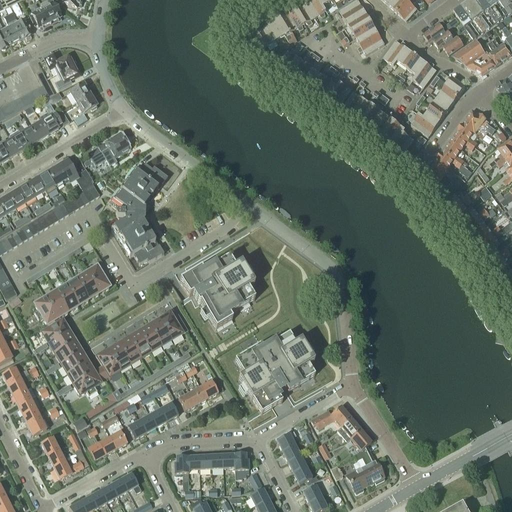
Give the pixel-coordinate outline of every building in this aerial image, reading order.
[(6,11),(19,5),(16,0),(1,0),(4,5),(3,5),(6,11)] [(82,0),(64,0),(62,6),(75,10),(76,9),(79,10),(80,8),(81,8),(83,0),(82,0)] [(325,13),(323,8),(317,0),(305,0),(303,2),(314,20),(319,17),(321,21),(325,18),(323,14),(325,13)] [(317,0),(323,8),(333,2),(331,0),(317,0)] [(397,16),(407,4),(402,0),(394,0),(388,8),(397,16)] [(481,0),(474,0),(473,1),(483,16),(486,13),(495,25),(498,23),(481,0)] [(491,0),(481,0),(498,23),(502,20),(493,8),(496,6),(491,0)] [(501,0),(491,0),(496,6),(499,4),(504,10),(501,12),(505,18),(511,13),(501,0)] [(501,0),(511,13),(511,12),(511,7),(506,0),(501,0)] [(47,3),(40,7),(42,12),(51,28),(58,25),(58,24),(60,23),(58,20),(60,19),(54,6),(51,1),(47,3)] [(473,1),(466,6),(486,32),(489,30),(481,18),(483,16),(473,1)] [(310,22),(314,20),(303,2),(292,8),(304,26),(305,25),(308,28),(312,26),(310,22)] [(346,25),(364,14),(358,3),(339,14),(346,25)] [(406,24),(416,12),(407,4),(397,16),(406,24)] [(466,6),(460,11),(471,25),(474,23),(478,29),(478,30),(482,35),(486,32),(466,6)] [(299,34),(303,32),(303,31),(302,27),(304,26),(292,8),(277,18),(288,36),(297,30),(299,34)] [(10,11),(5,13),(8,17),(7,17),(20,42),(24,40),(25,40),(28,40),(30,38),(30,37),(32,36),(29,30),(28,31),(24,23),(18,26),(15,22),(10,11)] [(460,11),(453,15),(462,28),(466,33),(468,35),(473,42),(476,39),(468,28),(471,25),(460,11)] [(44,32),(51,28),(42,12),(29,18),(34,28),(36,27),(38,30),(40,29),(41,32),(43,31),(44,32)] [(377,36),(371,25),(364,14),(346,25),(348,30),(344,32),(346,36),(351,34),(352,36),(354,38),(350,42),(352,45),(356,43),(359,47),(377,36)] [(7,17),(3,20),(8,30),(3,33),(10,47),(11,46),(13,47),(16,44),(20,42),(7,17)] [(276,43),(288,36),(277,18),(265,25),(268,30),(276,43)] [(451,31),(458,25),(455,21),(446,28),(442,23),(422,37),(429,47),(432,44),(451,31)] [(0,27),(0,51),(0,52),(1,52),(2,53),(5,52),(7,50),(7,49),(10,47),(3,33),(0,27)] [(461,36),(466,33),(462,28),(457,31),(461,36)] [(258,35),(257,36),(266,50),(276,43),(268,30),(259,35),(258,35)] [(508,33),(507,33),(505,30),(501,33),(508,42),(503,45),(511,58),(511,40),(507,33),(508,33)] [(453,33),(451,31),(432,44),(439,53),(442,50),(453,42),(449,36),(453,33)] [(462,40),(468,35),(466,33),(461,36),(460,37),(456,39),(453,42),(442,50),(448,59),(463,48),(459,43),(462,40)] [(247,42),(255,56),(266,50),(257,36),(247,42)] [(365,58),(384,47),(377,36),(359,47),(360,49),(357,52),(359,56),(363,54),(365,58)] [(294,45),(296,44),(292,37),(285,41),(289,47),(293,44),(294,45)] [(494,41),(490,44),(504,64),(511,58),(503,45),(499,48),(494,41)] [(342,45),(341,45),(344,50),(349,47),(347,42),(344,43),(342,45)] [(485,57),(484,57),(476,43),(452,60),(466,70),(485,57)] [(402,44),(400,47),(395,44),(383,62),(393,69),(406,51),(404,50),(405,47),(406,47),(402,44)] [(490,44),(487,46),(493,55),(488,58),(495,70),(504,64),(490,44)] [(406,72),(416,59),(406,51),(393,69),(394,69),(397,65),(406,72)] [(270,65),(277,60),(273,54),(266,58),(270,65)] [(285,79),(289,75),(298,62),(287,54),(274,71),(285,79)] [(488,58),(486,56),(484,57),(485,57),(466,70),(481,79),(495,70),(488,58)] [(72,62),(70,61),(68,57),(59,62),(59,61),(56,62),(53,57),(45,61),(50,72),(53,70),(56,77),(57,76),(75,67),(72,62)] [(413,84),(426,66),(416,59),(406,72),(416,79),(412,83),(413,84)] [(298,82),(308,69),(298,62),(289,75),(298,82)] [(431,70),(434,67),(430,65),(427,67),(426,66),(413,84),(423,91),(436,74),(431,70)] [(57,85),(55,86),(57,91),(60,90),(71,84),(70,83),(80,78),(77,74),(78,73),(75,67),(57,76),(60,83),(57,85)] [(308,89),(317,76),(308,69),(298,82),(308,89)] [(48,99),(53,96),(41,73),(35,76),(42,89),(43,88),(48,99)] [(318,96),(327,83),(317,76),(308,89),(318,96)] [(458,101),(465,91),(452,81),(445,91),(458,101)] [(327,103),(336,90),(327,83),(318,96),(327,103)] [(511,92),(506,84),(496,91),(500,99),(499,100),(504,107),(507,110),(511,106),(511,92)] [(338,111),(351,93),(340,85),(336,90),(327,103),(338,111)] [(87,91),(86,91),(83,87),(70,95),(76,105),(89,97),(89,96),(90,96),(87,91)] [(48,100),(48,99),(43,88),(42,89),(37,91),(43,103),(46,101),(48,100)] [(38,105),(40,104),(43,103),(37,91),(32,94),(38,105)] [(457,102),(458,101),(445,91),(437,100),(450,110),(456,102),(457,102)] [(32,108),(38,105),(32,94),(26,97),(32,108)] [(61,102),(58,95),(54,97),(53,96),(48,99),(48,100),(46,101),(50,108),(61,102)] [(355,123),(368,106),(353,95),(340,112),(355,123)] [(27,111),(30,109),(32,108),(26,97),(21,100),(27,111)] [(96,109),(89,97),(76,105),(82,117),(90,112),(91,113),(96,110),(95,109),(96,109)] [(21,114),(23,113),(27,111),(21,100),(15,102),(21,114)] [(443,120),(450,110),(437,100),(430,110),(443,120)] [(40,104),(47,115),(38,121),(40,124),(48,137),(58,131),(49,116),(53,113),(50,108),(46,101),(43,103),(40,104)] [(16,116),(21,114),(15,102),(10,105),(16,116)] [(380,115),(383,111),(380,108),(375,111),(372,109),(374,104),(371,102),(368,106),(355,123),(373,137),(386,119),(380,115)] [(11,119),(16,116),(10,105),(5,108),(11,119)] [(0,112),(5,122),(11,119),(5,108),(0,110),(0,112)] [(27,111),(23,113),(27,119),(34,115),(30,109),(27,111)] [(436,130),(443,120),(430,110),(423,120),(436,130)] [(62,129),(68,125),(62,114),(56,118),(62,129)] [(484,132),(491,137),(495,133),(487,127),(488,126),(483,122),(483,121),(483,120),(479,116),(477,117),(474,115),(471,115),(462,127),(475,137),(474,137),(478,140),(480,138),(476,135),(479,131),(482,134),(484,132)] [(18,117),(11,121),(14,126),(21,121),(18,117)] [(83,117),(74,122),(78,128),(87,123),(83,117)] [(383,143),(395,126),(392,124),(394,119),(391,117),(388,121),(386,119),(373,137),(383,143)] [(436,130),(423,120),(418,117),(411,128),(428,140),(436,130)] [(11,121),(4,126),(6,130),(14,126),(11,121)] [(392,150),(403,135),(405,133),(400,130),(403,126),(400,123),(396,126),(395,126),(383,143),(391,150),(392,150)] [(38,143),(48,137),(40,124),(30,130),(38,143)] [(474,137),(475,137),(462,127),(455,136),(474,150),(477,146),(473,143),(472,143),(470,142),(473,137),(474,137)] [(21,129),(17,131),(18,133),(20,136),(28,149),(38,143),(30,130),(24,134),(21,129)] [(18,133),(8,139),(10,142),(18,155),(28,149),(20,136),(18,133)] [(391,150),(390,152),(400,160),(413,143),(403,135),(392,150),(391,150)] [(114,162),(130,152),(120,136),(104,146),(109,155),(110,155),(114,162)] [(472,154),(474,150),(455,136),(449,145),(461,154),(465,148),(468,150),(467,151),(472,154)] [(421,139),(417,143),(420,145),(423,147),(426,143),(423,141),(421,139)] [(4,142),(0,144),(0,147),(0,148),(8,161),(18,155),(10,142),(6,144),(4,142)] [(489,167),(491,170),(496,167),(511,154),(511,148),(508,144),(497,152),(500,157),(497,159),(498,160),(493,163),(494,163),(489,167)] [(457,159),(461,154),(449,145),(443,154),(461,167),(464,164),(460,161),(459,161),(457,159)] [(104,146),(84,158),(88,163),(90,162),(93,166),(95,169),(105,163),(109,170),(116,165),(114,162),(110,155),(109,155),(104,146)] [(0,165),(8,161),(0,148),(0,147),(0,165)] [(461,168),(461,167),(443,154),(436,163),(448,172),(452,166),(455,168),(454,168),(458,171),(457,173),(468,181),(472,176),(461,168)] [(507,166),(510,170),(511,169),(511,154),(496,167),(499,170),(503,167),(504,168),(507,166)] [(88,163),(83,166),(86,170),(93,166),(90,162),(88,163)] [(436,163),(427,175),(428,178),(432,181),(432,182),(432,183),(437,186),(438,186),(442,188),(444,187),(447,189),(451,183),(447,180),(448,178),(445,176),(448,172),(436,163)] [(84,172),(75,178),(67,164),(47,176),(55,190),(67,183),(70,187),(75,183),(82,194),(87,191),(92,188),(91,186),(92,185),(84,172)] [(144,168),(137,177),(147,184),(149,185),(149,186),(157,192),(158,193),(161,189),(167,181),(153,171),(152,173),(144,168)] [(506,181),(502,184),(505,188),(511,183),(511,182),(511,183),(511,182),(511,169),(510,170),(505,173),(509,179),(507,181),(506,181)] [(485,185),(489,182),(484,175),(480,178),(485,185)] [(47,176),(37,181),(45,195),(47,198),(57,192),(55,190),(47,176)] [(135,176),(121,195),(143,211),(143,210),(148,203),(149,204),(152,200),(151,199),(157,192),(149,186),(149,185),(147,184),(137,177),(135,176)] [(45,195),(37,181),(27,187),(35,201),(45,195)] [(501,205),(511,196),(511,182),(511,183),(511,182),(511,190),(509,193),(503,198),(504,198),(503,199),(500,195),(495,198),(500,205),(501,205)] [(25,207),(35,201),(27,187),(17,193),(25,207)] [(94,202),(99,199),(92,188),(87,191),(94,202)] [(89,205),(94,202),(87,191),(82,194),(89,205)] [(15,213),(25,207),(17,193),(7,199),(15,213)] [(84,208),(89,205),(82,194),(77,197),(84,208)] [(450,215),(469,201),(471,199),(474,197),(471,194),(466,197),(462,200),(461,200),(458,202),(455,197),(443,206),(450,215)] [(120,225),(113,229),(120,240),(143,226),(142,225),(144,225),(145,211),(143,210),(143,211),(121,195),(114,204),(121,209),(115,217),(120,225)] [(511,196),(501,205),(503,208),(511,201),(511,196)] [(78,212),(84,208),(77,197),(71,200),(78,212)] [(61,198),(56,201),(60,207),(65,204),(61,198)] [(0,209),(6,218),(15,213),(7,199),(0,203),(0,209)] [(73,215),(78,212),(71,200),(66,204),(73,215)] [(472,205),(471,204),(469,201),(450,215),(457,224),(461,220),(468,215),(468,214),(465,210),(472,205)] [(67,218),(73,215),(66,204),(65,204),(60,207),(67,218)] [(43,214),(50,209),(48,205),(41,210),(43,214)] [(62,221),(67,218),(60,207),(55,210),(62,221)] [(36,218),(43,214),(41,210),(33,214),(36,218)] [(57,224),(62,221),(55,210),(50,213),(57,224)] [(468,229),(487,215),(484,211),(479,214),(480,215),(477,217),(473,211),(468,214),(468,215),(461,220),(468,229)] [(475,238),(486,229),(483,225),(486,222),(489,219),(490,221),(496,216),(492,211),(487,215),(468,229),(475,238)] [(52,227),(57,224),(50,213),(45,216),(52,227)] [(48,230),(52,227),(45,216),(41,219),(48,230)] [(23,226),(31,221),(28,217),(21,222),(23,226)] [(43,233),(48,230),(41,219),(36,222),(43,233)] [(16,230),(23,226),(21,222),(14,226),(16,230)] [(38,236),(43,233),(36,222),(31,225),(38,236)] [(495,251),(500,247),(496,242),(502,237),(503,238),(511,231),(511,225),(511,224),(500,233),(481,247),(488,255),(495,250),(495,251)] [(33,239),(38,236),(31,225),(26,228),(33,239)] [(154,245),(154,244),(150,238),(151,237),(148,232),(147,233),(143,226),(120,240),(118,241),(129,260),(133,258),(154,245)] [(27,243),(33,239),(26,228),(20,231),(27,243)] [(3,238),(11,233),(8,229),(1,233),(3,238)] [(481,247),(500,233),(497,229),(493,232),(493,233),(490,235),(486,229),(475,238),(481,247)] [(22,246),(27,243),(20,231),(15,234),(22,246)] [(17,249),(22,246),(15,234),(10,237),(17,249)] [(12,252),(17,249),(10,237),(5,240),(12,252)] [(7,255),(12,252),(5,240),(0,243),(7,255)] [(175,279),(181,289),(188,300),(189,300),(246,395),(251,403),(251,402),(257,413),(267,407),(275,402),(275,401),(287,394),(309,381),(318,375),(312,365),(308,358),(237,242),(175,279)] [(133,258),(139,268),(147,263),(149,266),(163,257),(155,244),(154,244),(154,245),(133,258)] [(489,268),(508,254),(505,250),(501,253),(502,254),(499,256),(495,251),(495,250),(488,255),(483,259),(489,268)] [(506,260),(511,257),(511,256),(511,251),(508,254),(489,268),(496,277),(508,269),(502,261),(505,259),(506,260)] [(106,277),(100,267),(85,276),(98,296),(102,293),(103,294),(104,294),(107,292),(108,291),(107,290),(108,290),(105,284),(108,283),(109,282),(109,281),(106,278),(107,278),(106,277)] [(511,274),(510,272),(498,280),(505,289),(511,284),(511,274)] [(98,296),(85,276),(75,282),(88,302),(92,300),(93,301),(94,300),(93,300),(97,298),(98,298),(97,297),(98,296)] [(0,286),(8,282),(5,277),(0,280),(0,286)] [(0,293),(11,288),(8,282),(0,286),(0,293)] [(88,302),(75,282),(65,288),(77,309),(82,306),(83,307),(83,306),(87,304),(88,304),(87,303),(88,302)] [(0,294),(3,299),(14,293),(11,288),(0,293),(0,294)] [(77,309),(65,288),(55,294),(67,315),(72,312),(72,313),(73,313),(73,312),(76,310),(77,310),(77,309)] [(6,305),(17,298),(14,293),(3,299),(6,305)] [(67,315),(55,294),(44,301),(57,321),(61,318),(62,319),(63,319),(66,316),(66,317),(67,316),(66,315),(67,315)] [(188,300),(181,304),(178,297),(90,350),(96,360),(102,370),(97,372),(103,382),(108,379),(109,381),(119,374),(130,368),(140,362),(150,355),(160,349),(171,343),(186,334),(186,333),(202,323),(188,300)] [(57,321),(44,301),(34,307),(37,313),(37,314),(33,316),(38,325),(38,324),(42,322),(46,328),(48,327),(50,331),(60,325),(57,321)] [(5,326),(12,323),(9,319),(3,322),(0,323),(0,328),(5,326)] [(47,347),(68,334),(65,330),(66,329),(66,328),(65,329),(63,325),(63,324),(62,325),(61,324),(60,325),(50,331),(41,336),(47,347)] [(54,357),(74,345),(71,340),(72,339),(70,335),(69,334),(68,335),(68,334),(47,347),(54,357)] [(60,367),(80,355),(78,350),(79,350),(78,349),(76,346),(76,345),(75,345),(74,345),(54,357),(60,367)] [(0,368),(11,363),(6,352),(0,354),(0,368)] [(66,378),(87,365),(84,361),(85,360),(84,359),(82,356),(82,355),(81,356),(80,355),(60,367),(66,378)] [(72,388),(93,376),(93,375),(90,371),(91,370),(91,369),(90,370),(88,366),(88,365),(87,366),(87,365),(66,378),(72,388)] [(6,389),(20,382),(15,372),(1,379),(6,389)] [(98,384),(103,382),(97,372),(96,372),(97,373),(93,375),(93,376),(72,388),(79,399),(85,395),(88,399),(87,399),(88,400),(96,395),(96,394),(93,390),(94,390),(93,390),(99,386),(98,384)] [(11,399),(25,392),(20,382),(6,389),(11,399)] [(200,390),(207,403),(218,397),(211,384),(200,390)] [(154,401),(168,394),(164,388),(150,395),(154,401)] [(196,408),(207,403),(200,390),(189,396),(196,408)] [(30,403),(30,402),(35,400),(30,391),(25,393),(25,392),(11,399),(16,410),(30,403)] [(189,396),(184,398),(181,393),(177,396),(180,401),(178,402),(185,415),(196,408),(189,396)] [(143,407),(154,401),(150,395),(139,401),(143,407)] [(22,420),(35,413),(30,403),(16,410),(22,420)] [(160,412),(167,425),(178,419),(171,406),(160,412)] [(160,412),(156,407),(151,410),(154,415),(149,418),(156,431),(167,425),(160,412)] [(55,410),(48,413),(50,418),(57,415),(55,410)] [(340,431),(351,422),(340,410),(330,418),(330,419),(332,421),(340,431)] [(27,430),(40,423),(35,413),(22,420),(27,430)] [(330,419),(330,418),(328,414),(310,424),(313,429),(315,428),(318,432),(324,429),(322,427),(332,421),(330,419)] [(104,432),(118,424),(115,418),(104,423),(100,426),(104,432)] [(145,437),(156,431),(149,418),(138,424),(145,437)] [(85,428),(81,422),(72,427),(76,434),(85,428)] [(340,431),(336,434),(346,446),(350,443),(361,434),(351,422),(340,431)] [(40,423),(27,430),(32,440),(46,434),(40,423)] [(134,443),(145,437),(138,424),(127,431),(134,443)] [(116,453),(127,447),(120,434),(109,440),(116,453)] [(361,455),(364,452),(371,446),(361,434),(350,443),(360,455),(361,455)] [(282,455),(294,448),(291,442),(295,439),(293,435),(276,443),(282,455)] [(71,447),(76,444),(72,437),(67,440),(71,447)] [(105,459),(116,453),(109,440),(98,447),(105,459)] [(47,460),(58,454),(52,441),(40,447),(47,460)] [(74,454),(79,451),(76,444),(71,447),(74,454)] [(94,465),(105,459),(98,447),(87,453),(94,465)] [(328,455),(323,447),(318,450),(322,457),(327,454),(328,455)] [(288,466),(300,460),(294,448),(282,455),(288,466)] [(377,469),(375,465),(372,467),(364,452),(361,455),(360,455),(354,459),(356,464),(361,461),(365,468),(360,471),(361,472),(368,488),(369,488),(374,486),(376,488),(384,484),(383,481),(384,481),(382,477),(384,476),(380,468),(377,469)] [(53,472),(65,466),(58,454),(47,460),(53,472)] [(330,460),(328,455),(327,454),(322,457),(325,463),(330,460)] [(234,472),(234,483),(241,483),(241,481),(245,481),(245,478),(249,477),(248,463),(246,463),(245,457),(234,458),(234,472)] [(211,473),(223,472),(222,458),(211,459),(211,473)] [(223,472),(234,472),(234,458),(222,458),(223,472)] [(200,474),(211,473),(211,459),(199,460),(200,474)] [(189,477),(188,474),(187,460),(176,461),(176,467),(174,467),(174,478),(189,477)] [(188,474),(200,474),(199,460),(187,460),(188,474)] [(293,477),(306,471),(300,460),(288,466),(293,477)] [(83,471),(88,469),(84,461),(78,464),(79,466),(67,471),(65,466),(53,472),(59,484),(71,478),(70,478),(83,472),(83,471)] [(335,484),(342,481),(336,470),(330,473),(335,484)] [(306,471),(293,477),(299,488),(306,485),(308,488),(317,483),(315,480),(312,482),(311,482),(311,481),(306,471)] [(368,488),(361,472),(346,480),(354,496),(356,498),(363,494),(362,491),(368,488)] [(135,498),(141,495),(131,477),(120,483),(127,495),(132,492),(135,498)] [(248,481),(254,493),(262,490),(255,477),(248,481)] [(117,501),(127,495),(120,483),(110,488),(117,501)] [(106,506),(117,501),(110,488),(100,494),(106,506)] [(309,507),(321,500),(315,489),(303,495),(309,507)] [(255,510),(268,503),(263,492),(249,499),(255,510)] [(95,511),(106,506),(100,494),(89,500),(95,511)] [(0,511),(7,511),(10,511),(4,500),(0,502),(0,511)] [(82,511),(95,511),(89,500),(79,506),(82,511)] [(311,511),(326,511),(327,511),(321,500),(309,507),(311,511)] [(255,511),(272,511),(268,503),(255,510),(255,511)]
